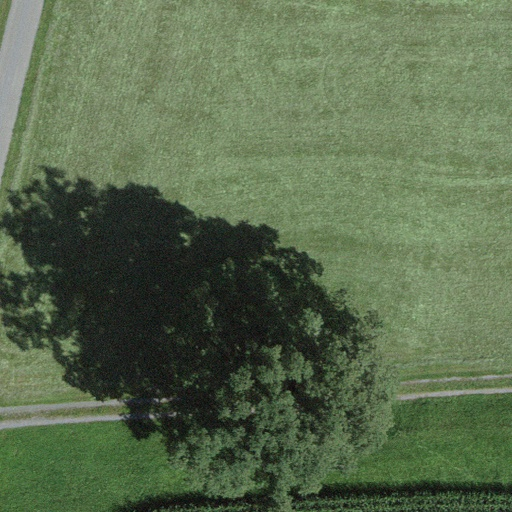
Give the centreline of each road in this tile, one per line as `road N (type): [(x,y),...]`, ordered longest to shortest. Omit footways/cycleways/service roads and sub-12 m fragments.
road 1 (track): [(511,386),(0,413)]
road 2 (unclassified): [(0,138),(33,0)]
